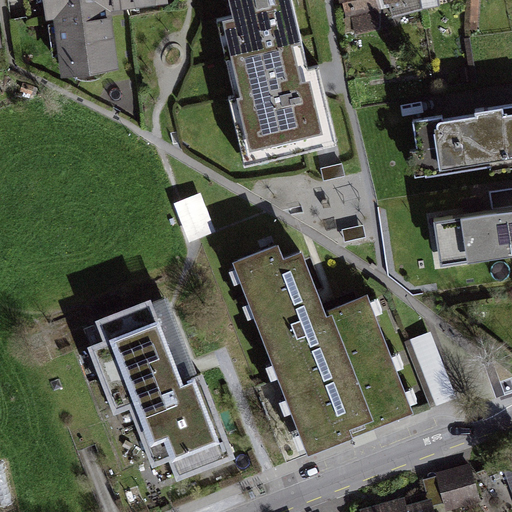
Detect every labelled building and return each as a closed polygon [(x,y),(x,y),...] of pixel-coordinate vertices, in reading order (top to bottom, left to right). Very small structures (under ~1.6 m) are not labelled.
[(166,0),(42,0),(45,18),(60,16),(68,73),(113,66),(105,10),(167,2),(166,0)] [(331,142),(315,73),(306,75),(288,0),(231,0),(236,22),(223,25),(240,101),(232,103),(246,162),(331,142)] [(378,26),(374,8),(408,0),(343,0),(351,32),(378,26)] [(511,105),(504,107),(476,111),(477,116),(444,121),(443,115),(413,120),(422,176),(511,160),(511,105)] [(175,197),(190,239),(217,230),(203,187),(175,197)] [(511,211),(435,224),(442,265),(511,253),(511,211)] [(276,243),(231,260),(304,452),(408,413),(365,299),(324,314),(299,249),(281,256),(276,243)] [(197,377),(165,296),(95,323),(105,347),(89,353),(116,421),(132,414),(156,474),(173,467),(178,478),(237,455),(204,374),(197,377)] [(440,511),(434,492),(370,511),(440,511)]
